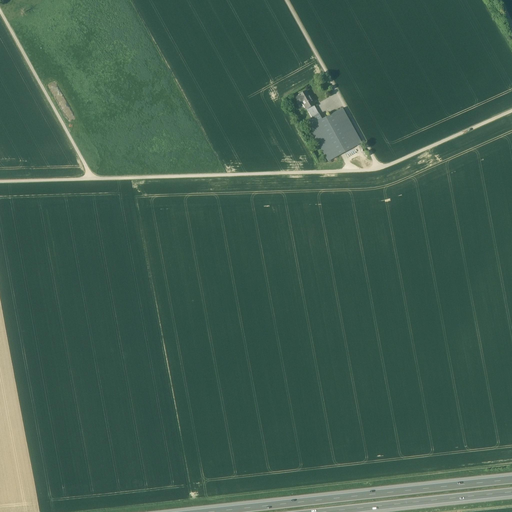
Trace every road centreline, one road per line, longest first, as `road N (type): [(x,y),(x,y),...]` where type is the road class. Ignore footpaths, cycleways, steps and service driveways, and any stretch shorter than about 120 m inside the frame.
road 1 (track): [(96,511),(511,465)]
road 2 (unclassified): [(0,181),(378,168)]
road 3 (motorway): [(511,480),(216,511)]
road 4 (unclassified): [(286,0),(378,168)]
road 5 (motorway): [(337,511),(511,492)]
road 6 (unclassified): [(378,168),(511,111)]
